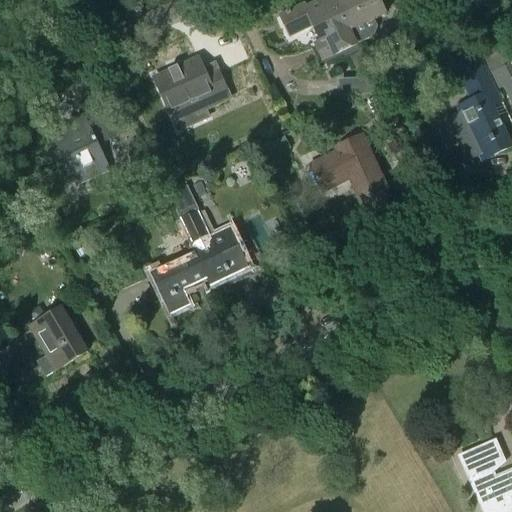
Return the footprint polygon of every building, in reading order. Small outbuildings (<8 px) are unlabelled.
[(335,0),(322,0),(305,8),(304,5),(290,12),(290,11),(286,13),(287,14),(280,17),(289,38),(313,26),(320,42),(314,45),(322,61),(356,45),(335,0)] [(378,0),(335,0),(356,45),(372,38),(377,28),(373,19),(385,14),(378,0)] [(496,90),(490,76),(479,53),(454,65),(472,102),(457,109),(460,114),(447,120),(447,121),(448,121),(456,139),(462,136),(473,159),(466,161),(467,163),(480,157),(482,161),(511,148),(493,108),(503,104),(496,90)] [(199,59),(155,79),(179,132),(208,119),(205,111),(230,100),(216,68),(205,73),(199,59)] [(511,65),(490,76),(496,90),(503,87),(511,105),(511,65)] [(382,95),(368,102),(375,115),(389,108),(382,95)] [(72,120),(74,124),(75,128),(68,132),(66,128),(51,135),(74,183),(109,167),(84,115),(72,120)] [(338,153),(311,166),(324,193),(356,178),(359,186),(355,188),(365,209),(359,211),(365,223),(397,208),(363,136),(336,148),(338,153)] [(273,145),(263,150),(268,160),(275,157),(277,151),(273,145)] [(196,254),(207,280),(211,286),(248,269),(229,229),(207,240),(195,215),(180,221),(192,247),(196,254)] [(207,280),(196,254),(152,275),(171,315),(190,307),(182,291),(207,280)] [(46,379),(56,373),(88,353),(62,310),(30,329),(47,358),(37,364),(46,379)] [(511,511),(511,473),(486,485),(484,480),(504,464),(495,444),(461,459),(483,511),(511,511)]
